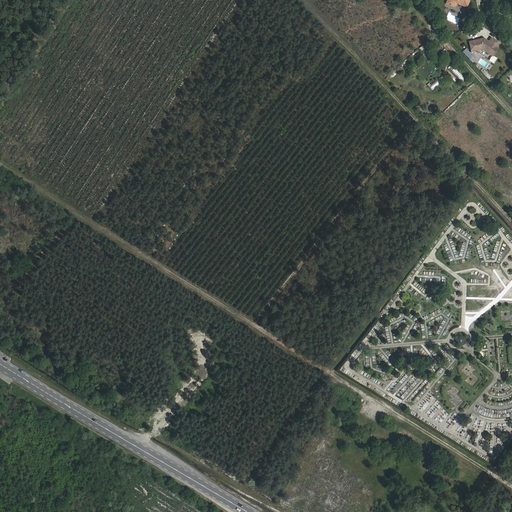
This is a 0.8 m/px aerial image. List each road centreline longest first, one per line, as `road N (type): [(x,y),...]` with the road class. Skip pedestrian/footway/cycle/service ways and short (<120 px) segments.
road 1 (track): [(511,484),(0,162)]
road 2 (primary): [(248,511),(0,362)]
